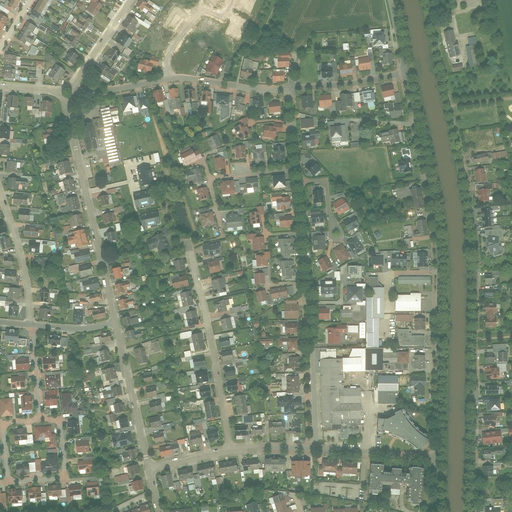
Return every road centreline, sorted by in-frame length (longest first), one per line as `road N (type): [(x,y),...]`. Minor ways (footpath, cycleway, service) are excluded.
road 1 (residential): [(429,0),(472,212),(476,511)]
road 2 (residential): [(403,73),(433,222),(435,459)]
road 3 (residential): [(316,448),(300,183)]
road 4 (residential): [(116,322),(66,92)]
road 5 (residential): [(229,449),(188,243)]
road 6 (residential): [(149,468),(116,322)]
road 7 (residential): [(30,324),(23,260),(0,191)]
road 8 (residential): [(41,416),(60,424),(63,473),(9,480)]
road 9 (residential): [(231,0),(222,17),(202,8),(168,52),(170,78)]
road 10 (residential): [(291,89),(170,78)]
